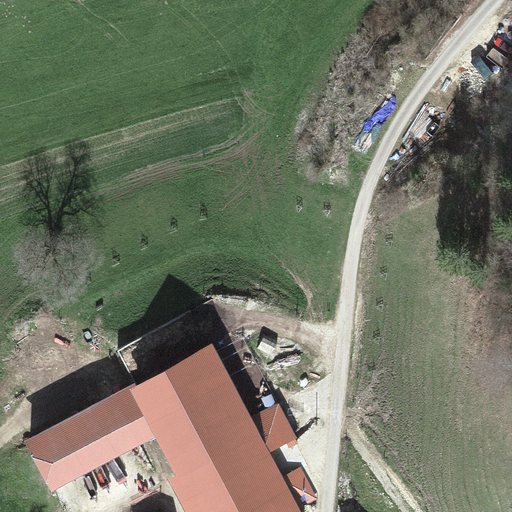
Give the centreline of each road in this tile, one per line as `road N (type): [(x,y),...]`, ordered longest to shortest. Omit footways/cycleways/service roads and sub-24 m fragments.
road 1 (unclassified): [(323,511),(360,196),(401,104),(487,0)]
road 2 (track): [(338,378),(395,511)]
